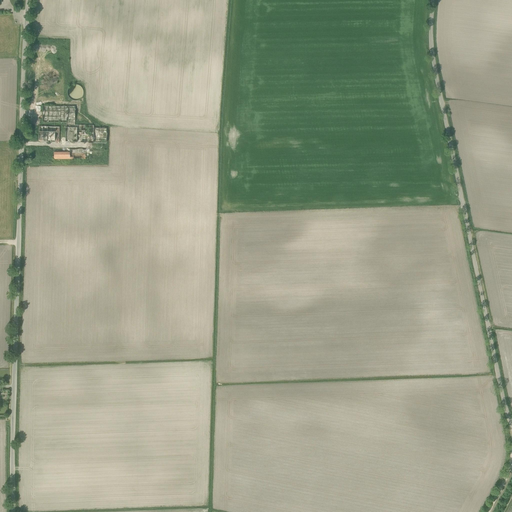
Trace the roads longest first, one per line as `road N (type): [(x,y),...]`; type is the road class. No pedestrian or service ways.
road 1 (unclassified): [(13,511),(31,0)]
road 2 (unclassified): [(511,424),(435,74),(432,0)]
